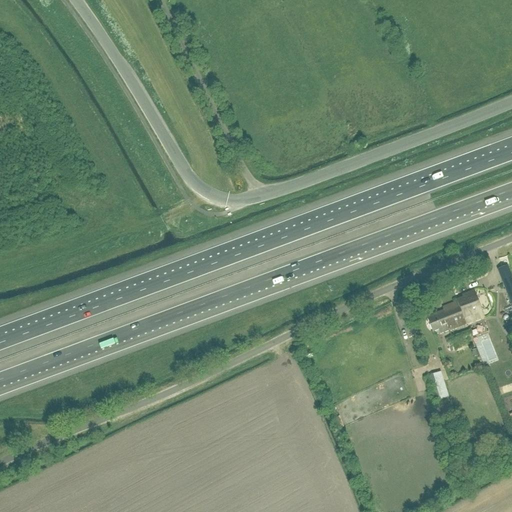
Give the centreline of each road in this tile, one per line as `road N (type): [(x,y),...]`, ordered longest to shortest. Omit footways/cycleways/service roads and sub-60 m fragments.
road 1 (unclassified): [(0,463),(511,238)]
road 2 (motorway): [(0,381),(511,190)]
road 3 (motorway): [(511,152),(0,341)]
road 4 (unclassified): [(262,197),(221,200),(191,181),(75,0)]
road 5 (unclassified): [(262,197),(511,102)]
road 6 (unclassified): [(157,0),(262,197)]
